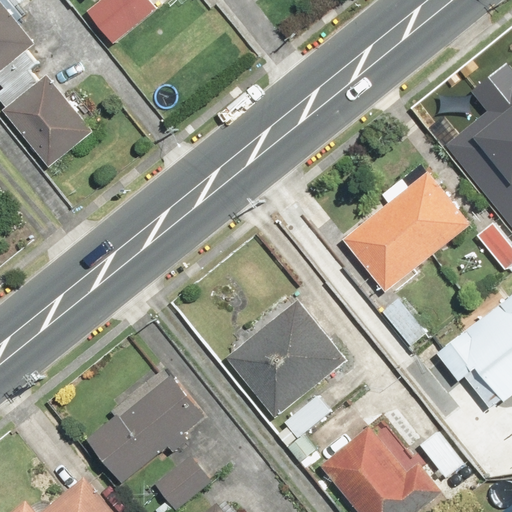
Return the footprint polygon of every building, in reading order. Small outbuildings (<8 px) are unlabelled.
[(0,0),(0,78),(42,43),(5,0),(0,0)] [(165,14),(154,0),(108,0),(94,10),(120,46),(165,14)] [(493,108),(451,140),(511,218),(511,57),(476,86),(493,108)] [(53,69),(7,105),(54,163),(100,127),(53,69)] [(349,235),(391,286),(474,220),(433,168),(349,235)] [(511,234),(500,220),(481,235),(511,273),(511,234)] [(409,295),(389,310),(415,347),(436,332),(409,295)] [(354,358),(305,300),(238,357),(287,415),(354,358)] [(511,303),(447,354),(468,381),(471,379),(498,413),(511,401),(511,303)] [(118,410),(123,416),(96,437),(128,478),(211,413),(179,372),(175,366),(118,410)] [(333,409),(321,396),(291,422),(303,435),(333,409)] [(368,511),(424,511),(443,497),(450,490),(426,460),(418,467),(380,421),(328,464),(368,511)] [(444,431),(427,446),(457,480),(474,465),(444,431)] [(324,450),(310,434),(293,449),(307,465),(324,450)] [(164,511),(176,511),(181,509),(219,479),(200,454),(162,484),(172,498),(160,507),(164,511)] [(127,511),(97,475),(51,511),(42,511),(32,499),(17,511),(127,511)] [(243,511),(232,497),(214,511),(243,511)]
